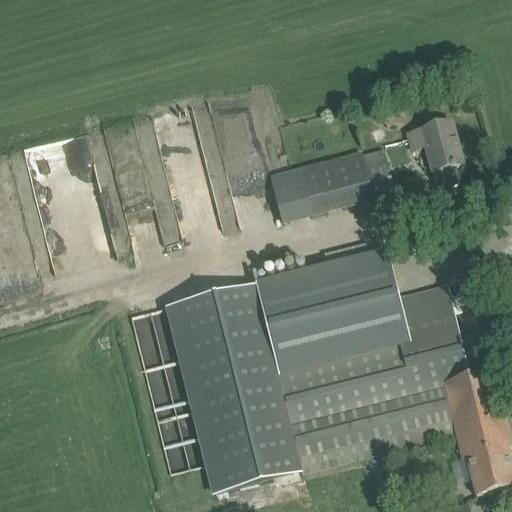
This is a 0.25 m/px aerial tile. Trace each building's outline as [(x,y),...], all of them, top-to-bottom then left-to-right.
[(388,129),(405,125),(402,112),(385,116),(388,129)] [(464,168),(453,125),(408,137),(413,154),(427,151),(434,176),(464,168)] [(396,198),(384,154),(364,159),(363,155),(271,179),(284,228),(396,198)] [(399,301),(388,257),(257,289),(304,477),(456,439),(443,387),(470,380),(448,289),(399,301)] [(277,483),(232,295),(132,320),(171,476),(210,466),(218,497),(277,483)] [(511,490),(511,466),(508,452),(511,451),(511,441),(495,373),(470,380),(443,387),(456,439),(462,463),(468,462),(477,499),(511,490)]
